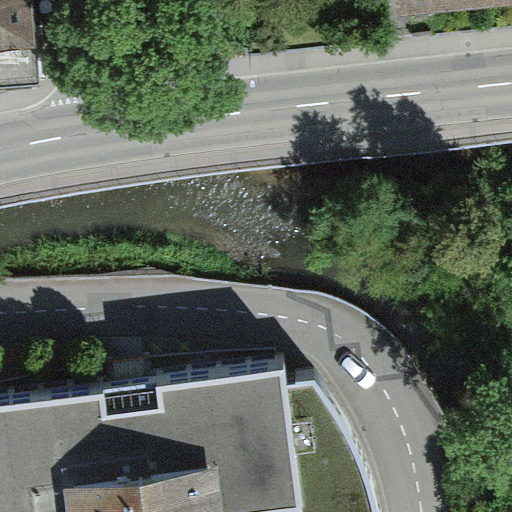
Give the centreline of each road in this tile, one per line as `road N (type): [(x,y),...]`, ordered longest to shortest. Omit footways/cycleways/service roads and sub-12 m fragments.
road 1 (secondary): [(100,130),(511,80)]
road 2 (residential): [(86,0),(100,130)]
